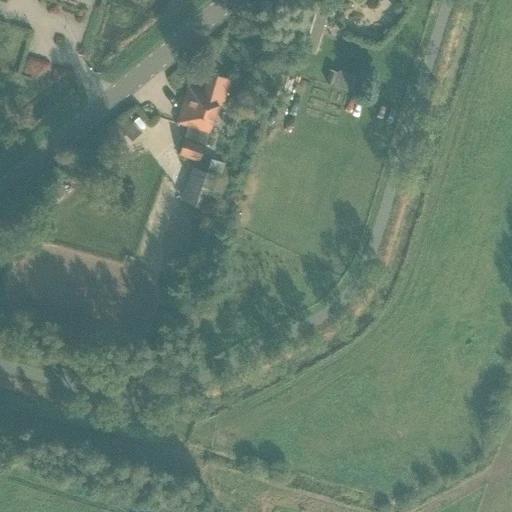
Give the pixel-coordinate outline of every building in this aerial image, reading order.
[(293,44),(316,51),(328,13),(305,6),(293,44)] [(330,70),(326,82),(335,85),(336,82),(339,74),(330,70)] [(335,85),(334,88),(354,95),(360,79),(340,72),(339,74),(336,82),(335,85)] [(227,91),(230,81),(209,74),(203,91),(188,86),(176,123),(187,127),(184,139),(179,154),(200,161),(205,145),(205,146),(218,106),(222,107),(226,94),(228,94),(229,92),(227,91)] [(204,221),(220,175),(193,166),(181,201),(186,203),(186,201),(196,204),(191,217),(204,221)]
